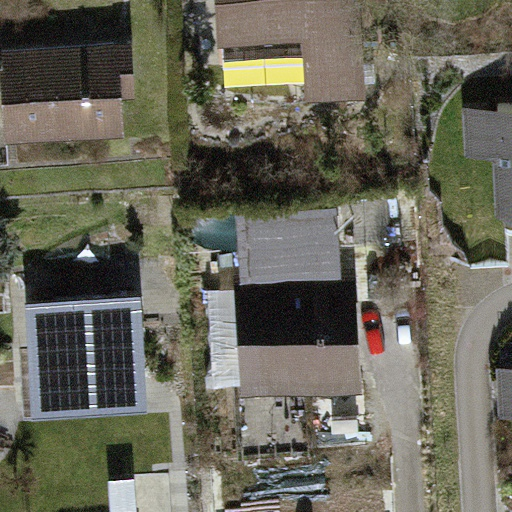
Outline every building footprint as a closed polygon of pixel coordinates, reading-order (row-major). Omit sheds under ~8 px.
[(225,0),(230,47),(322,38),(327,88),(382,83),(374,0),(225,0)] [(164,32),(38,43),(46,131),(172,120),(164,32)] [(511,101),(485,104),(489,155),(511,152),(511,101)] [(384,261),(260,269),(268,385),(392,376),(384,261)] [(177,283),(57,293),(66,400),(186,390),(177,283)]
